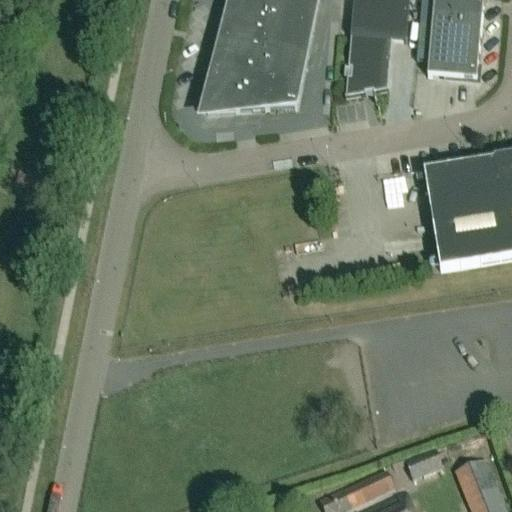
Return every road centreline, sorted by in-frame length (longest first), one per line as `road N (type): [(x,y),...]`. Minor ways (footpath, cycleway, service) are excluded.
road 1 (unclassified): [(129,178),(482,124),(507,108),(511,94)]
road 2 (unclassified): [(63,511),(129,178)]
road 3 (unclassified): [(129,178),(167,0)]
